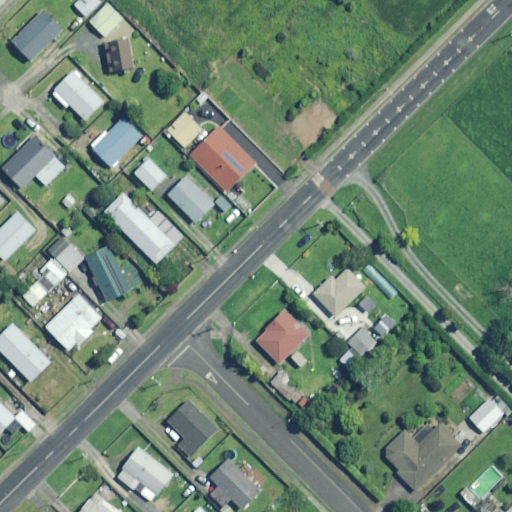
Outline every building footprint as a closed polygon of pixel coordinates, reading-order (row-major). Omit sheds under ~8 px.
[(101,2),(98,0),(79,0),(74,5),(86,17),(101,2)] [(124,19),(108,4),(90,22),(106,37),(124,19)] [(63,30),(43,10),(11,42),(31,61),(63,30)] [(274,28),(268,22),(254,36),(260,42),(274,28)] [(136,64),(130,35),(106,40),(112,69),(136,64)] [(280,65),(257,41),(247,51),(269,75),(280,65)] [(168,61),(161,54),(143,72),(149,79),(168,61)] [(104,102),(73,72),(52,93),(66,107),(69,104),(85,121),(104,102)] [(362,97),(345,79),(333,91),(350,109),(362,97)] [(332,128),(309,104),(292,121),(315,144),(332,128)] [(202,129),(185,113),(168,131),(185,147),(202,129)] [(141,136),(123,119),(107,136),(104,133),(90,147),(111,167),(141,136)] [(255,163),(219,126),(189,155),(226,192),(255,163)] [(66,166),(36,135),(1,168),(22,189),(36,175),(46,185),(66,166)] [(166,176),(147,157),(133,172),(152,191),(166,176)] [(215,204),(187,176),(168,195),(196,223),(215,204)] [(150,221),(123,194),(104,212),(156,264),(184,236),(159,211),(150,221)] [(36,230),(18,213),(0,230),(0,255),(5,261),(36,230)] [(62,240),(49,253),(69,272),(82,259),(62,240)] [(129,291),(120,272),(107,247),(85,258),(107,302),(129,291)] [(66,275),(51,260),(40,271),(55,286),(66,275)] [(120,272),(129,291),(144,283),(134,265),(120,272)] [(365,287),(348,270),(337,280),(331,274),(312,293),(335,316),(365,287)] [(48,292),(37,281),(23,296),(33,307),(48,292)] [(77,342),(80,344),(93,332),(90,329),(101,318),(79,295),(46,327),(69,350),(77,342)] [(310,336),(285,310),(255,340),(280,365),(310,336)] [(51,362),(13,324),(0,337),(0,350),(31,382),(51,362)] [(378,343),(362,328),(348,343),(364,358),(378,343)] [(358,361),(349,351),(340,360),(349,369),(358,361)] [(283,371),(272,382),(293,403),(304,392),(283,371)] [(503,414),(489,399),(469,418),(484,433),(503,414)] [(218,429),(189,400),(168,421),(184,438),(178,445),(190,457),(218,429)] [(0,433),(15,418),(0,403),(0,433)] [(36,424),(23,411),(15,418),(28,432),(36,424)] [(461,446),(440,424),(419,445),(405,431),(383,453),(400,471),(397,473),(415,491),(461,446)] [(116,477),(133,490),(134,488),(151,502),(173,475),(139,448),(116,477)] [(261,490),(229,459),(210,478),(218,486),(210,494),(223,507),(231,499),(242,510),(261,490)] [(112,511),(99,502),(97,505),(90,500),(80,511),(112,511)]
